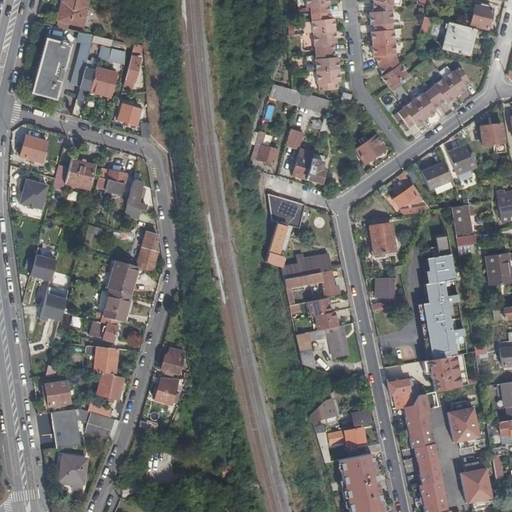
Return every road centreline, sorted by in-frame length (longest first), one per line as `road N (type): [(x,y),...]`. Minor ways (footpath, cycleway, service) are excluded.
road 1 (tertiary): [(0,106),(125,142),(147,151),(155,167),(172,270),(124,440),(93,511)]
road 2 (residential): [(403,511),(340,205)]
road 3 (secondary): [(30,511),(0,241)]
road 4 (unclassified): [(407,156),(358,90),(350,0)]
road 5 (secondary): [(0,363),(24,511)]
